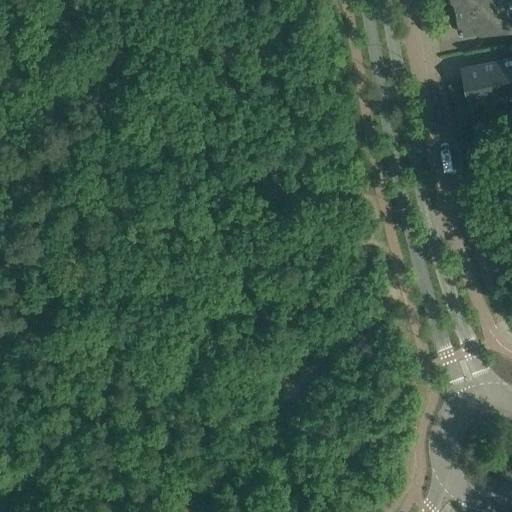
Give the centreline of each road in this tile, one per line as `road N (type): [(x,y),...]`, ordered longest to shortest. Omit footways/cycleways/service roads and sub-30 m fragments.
road 1 (tertiary): [(366,0),(409,226),(455,394),(451,408)]
road 2 (residential): [(432,239),(446,204),(405,0)]
road 3 (tertiary): [(432,239),(384,0)]
road 4 (tertiary): [(493,392),(468,350),(432,239)]
